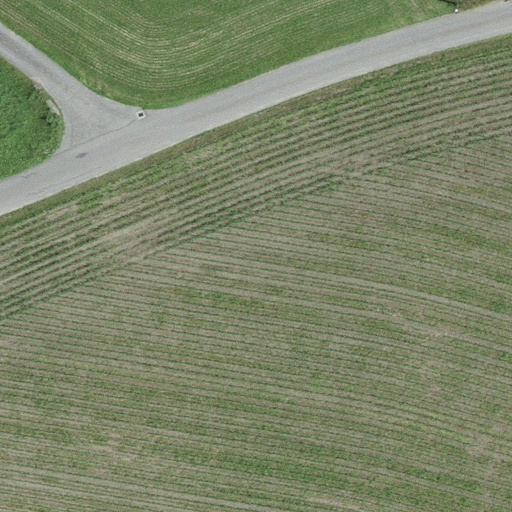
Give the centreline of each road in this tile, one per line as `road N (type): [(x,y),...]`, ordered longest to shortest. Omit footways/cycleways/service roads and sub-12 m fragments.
road 1 (unclassified): [(511,4),(113,145)]
road 2 (residential): [(0,33),(113,145)]
